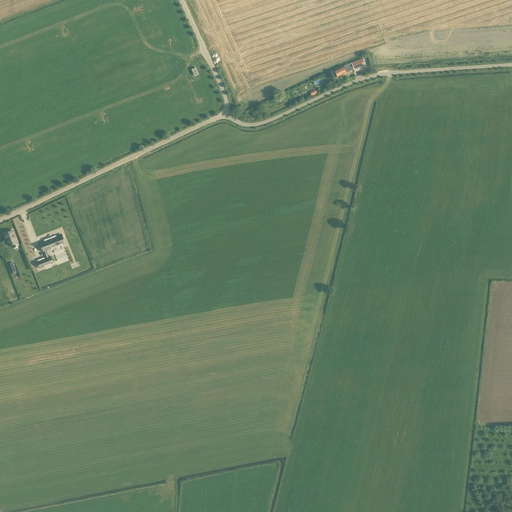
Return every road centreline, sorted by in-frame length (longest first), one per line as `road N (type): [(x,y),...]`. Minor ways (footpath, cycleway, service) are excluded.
road 1 (unclassified): [(511,65),(390,72),(254,124),(226,112)]
road 2 (unclassified): [(0,219),(226,112)]
road 3 (unclassified): [(226,112),(180,0)]
